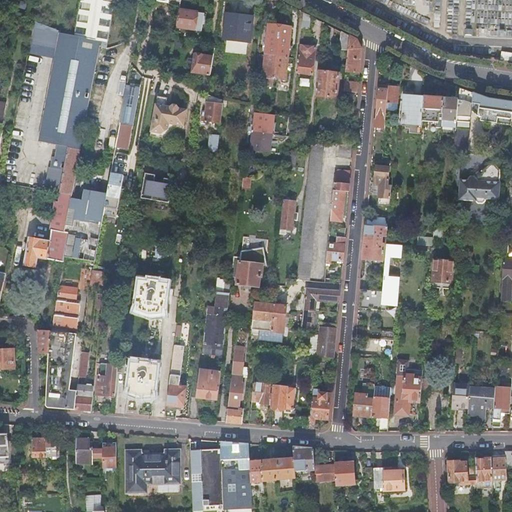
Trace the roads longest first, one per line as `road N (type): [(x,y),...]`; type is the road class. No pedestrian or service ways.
road 1 (residential): [(373,33),(335,441)]
road 2 (residential): [(35,415),(335,441)]
road 3 (residential): [(141,0),(95,168)]
road 4 (residential): [(511,79),(439,67),(373,33)]
road 5 (residential): [(0,322),(20,321),(33,333),(35,415)]
